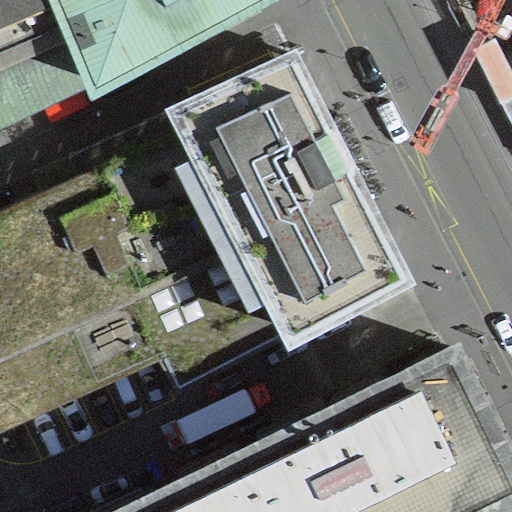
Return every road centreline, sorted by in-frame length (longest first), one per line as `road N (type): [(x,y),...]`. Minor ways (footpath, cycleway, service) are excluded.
road 1 (residential): [(338,0),(0,154)]
road 2 (tertiary): [(383,0),(511,252)]
